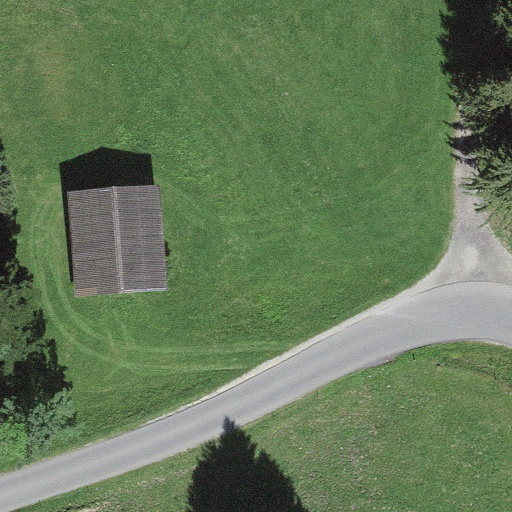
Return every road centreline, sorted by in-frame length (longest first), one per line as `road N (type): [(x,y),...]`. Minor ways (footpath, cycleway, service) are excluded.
road 1 (unclassified): [(0,495),(212,415),(407,324),(448,313),(511,317)]
road 2 (track): [(495,0),(479,312)]
